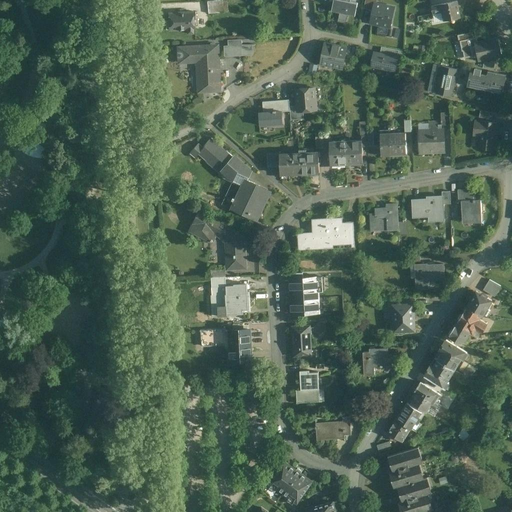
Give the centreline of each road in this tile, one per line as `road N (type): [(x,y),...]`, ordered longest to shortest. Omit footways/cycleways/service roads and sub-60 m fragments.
road 1 (residential): [(511,164),(320,197),(286,219),(277,235),(283,422),(313,461),(353,468)]
road 2 (unclassified): [(112,511),(134,464),(126,143)]
road 3 (residential): [(353,468),(451,297),(501,242)]
road 4 (residential): [(309,34),(301,62),(195,128),(126,143)]
road 5 (unclassified): [(126,143),(119,0)]
road 6 (primary): [(98,511),(0,441)]
